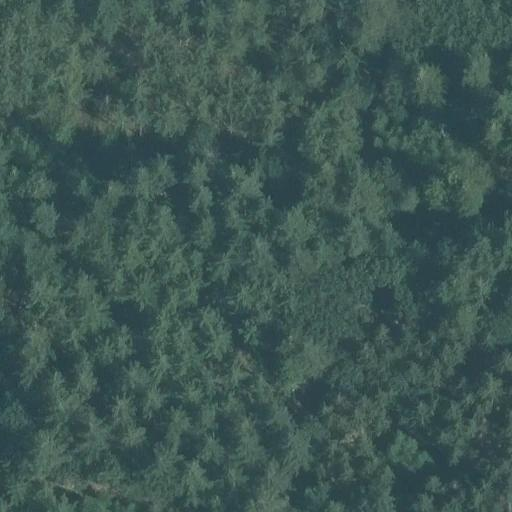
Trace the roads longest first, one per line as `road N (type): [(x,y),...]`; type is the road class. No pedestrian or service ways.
road 1 (track): [(511,307),(0,151)]
road 2 (track): [(295,511),(388,0)]
road 3 (track): [(0,431),(192,511)]
